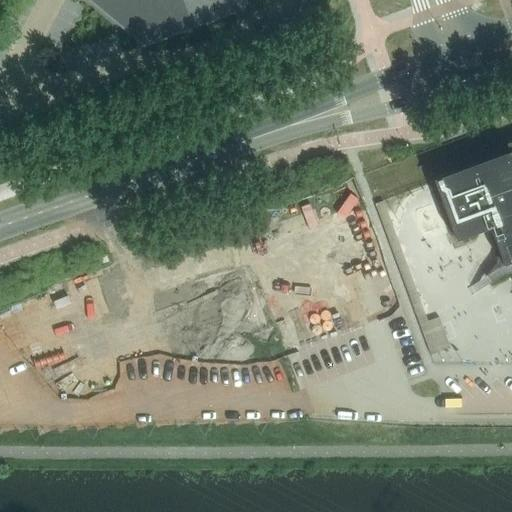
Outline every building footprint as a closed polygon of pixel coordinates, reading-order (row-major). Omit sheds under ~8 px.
[(90,0),(144,45),(242,8),(243,0),(90,0)] [(299,13),(255,29),(260,44),(304,28),(299,13)] [(511,153),(511,154),(511,158),(438,186),(436,181),(435,182),(437,187),(457,241),(491,229),(491,230),(496,243),(497,247),(497,248),(498,249),(498,250),(498,251),(498,252),(498,253),(498,254),(498,255),(498,256),(498,257),(498,258),(497,259),(497,260),(497,261),(497,262),(496,263),(496,264),(495,265),(495,266),(494,267),(494,268),(493,269),(492,269),(492,270),(491,271),(490,272),(487,276),(486,277),(490,283),(511,270),(511,153)] [(375,204),(419,325),(428,322),(383,201),(375,204)] [(419,325),(431,356),(450,349),(439,318),(428,322),(419,325)]
